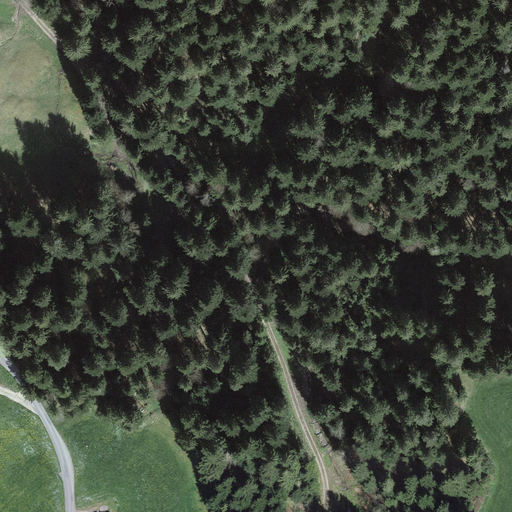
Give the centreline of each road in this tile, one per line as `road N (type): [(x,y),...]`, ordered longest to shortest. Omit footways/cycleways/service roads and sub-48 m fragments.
road 1 (track): [(332,511),(327,473),(284,361),(185,141),(61,52),(17,0)]
road 2 (unclassified): [(0,360),(56,440),(70,511)]
